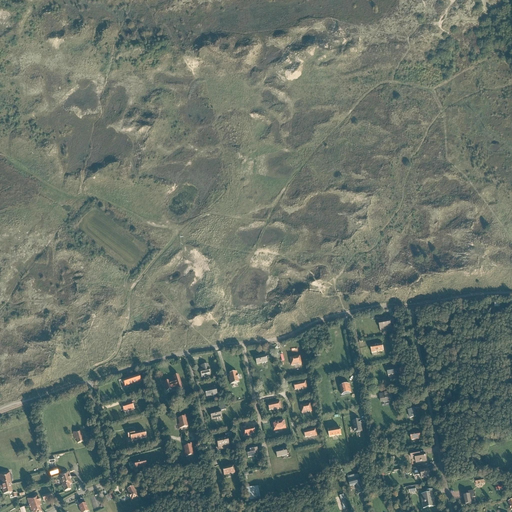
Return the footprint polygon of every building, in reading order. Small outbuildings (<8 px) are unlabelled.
[(389,319),(379,321),(380,330),(387,329),(391,328),(391,325),(393,325),(394,324),(393,318),(389,318),(389,319)] [(374,346),(370,347),(372,353),(384,351),(382,344),(374,345),(374,346)] [(265,355),(255,357),(257,365),(267,363),(265,355)] [(291,366),(301,364),(299,356),(290,358),(291,366)] [(202,370),(200,370),(201,377),(210,375),(208,368),(208,365),(201,366),(202,370)] [(396,368),(387,369),(388,376),(399,374),(398,366),(396,366),(396,368)] [(231,387),(239,385),(237,374),(230,376),(231,379),(229,380),(231,387)] [(123,381),(125,386),(140,381),(138,376),(123,381)] [(169,382),(164,383),(166,391),(172,390),(171,388),(176,387),(177,391),(182,389),(178,376),(173,377),(174,382),(169,383),(169,382)] [(297,384),(293,385),(294,390),(298,390),(307,389),(305,381),(297,383),(297,384)] [(350,385),(340,387),(342,396),(352,394),(350,385)] [(204,390),(206,397),(217,395),(215,386),(211,387),(212,389),(204,390)] [(393,402),(391,394),(385,395),(385,394),(379,394),(381,403),(386,402),(386,403),(393,402)] [(135,406),(133,407),(131,402),(121,405),(124,413),(134,410),(134,409),(136,408),(135,406)] [(278,410),(281,409),(279,402),(277,402),(271,403),(271,404),(267,405),(269,411),(272,410),(272,411),(273,411),(274,410),(277,409),(277,410),(278,410)] [(300,405),(302,414),(311,412),(310,403),(300,405)] [(210,412),(211,420),(221,417),(220,411),(226,410),(224,406),(218,407),(219,410),(210,412)] [(416,417),(414,409),(412,410),(411,408),(407,409),(407,411),(408,411),(410,418),(416,417)] [(179,429),(187,427),(186,420),(187,420),(186,416),(184,416),(184,417),(178,419),(180,425),(178,425),(179,429)] [(354,430),(355,433),(362,432),(360,420),(353,422),(355,430),(354,430)] [(277,422),(272,423),(274,431),(279,430),(282,430),(282,429),(285,428),(284,421),(279,422),(277,422)] [(244,428),(242,429),(244,437),(251,436),(250,434),(255,433),(253,428),(249,429),(249,427),(246,428),(246,427),(243,427),(244,428)] [(335,427),(327,429),(328,437),(340,434),(339,428),(335,429),(335,427)] [(303,432),(305,438),(308,437),(308,438),(317,436),(315,429),(306,430),(307,431),(303,432)] [(77,444),(83,442),(82,437),(83,436),(81,430),(73,433),(75,440),(76,439),(77,444)] [(134,431),(127,433),(128,438),(130,437),(131,441),(141,439),(146,438),(145,431),(134,433),(134,431)] [(421,439),(419,432),(410,434),(411,440),(421,439)] [(216,439),(218,448),(229,445),(227,437),(216,439)] [(192,444),(190,444),(190,446),(184,447),(185,453),(184,453),(185,457),(193,455),(191,448),(193,448),(192,444)] [(256,446),(249,448),(249,451),(246,451),(248,458),(255,456),(255,453),(258,452),(256,446)] [(283,449),(275,450),(277,458),(287,455),(285,448),(286,448),(286,446),(283,446),(283,449)] [(416,463),(427,461),(425,454),(419,455),(418,452),(410,453),(411,458),(415,457),(416,463)] [(135,469),(146,467),(145,460),(134,462),(135,469)] [(233,465),(226,467),(226,468),(222,469),(224,476),(229,474),(231,473),(231,474),(235,473),(233,465)] [(430,477),(428,470),(421,471),(420,468),(414,469),(414,473),(417,472),(418,475),(421,475),(422,479),(430,477)] [(0,484),(0,487),(1,490),(3,489),(3,492),(3,495),(12,493),(11,485),(12,485),(11,480),(13,480),(12,476),(10,476),(10,472),(0,473),(0,484)] [(69,485),(72,484),(68,472),(59,475),(60,480),(61,480),(61,481),(61,483),(62,483),(62,485),(62,487),(63,487),(65,491),(71,490),(69,485)] [(360,480),(349,483),(351,488),(357,487),(359,495),(363,494),(360,480)] [(249,502),(261,499),(258,486),(246,489),(249,502)] [(128,493),(131,501),(138,498),(136,495),(133,487),(127,490),(128,493)] [(469,495),(464,496),(465,501),(463,501),(465,506),(471,504),(470,497),(475,496),(474,491),(468,492),(469,495)] [(42,496),(44,502),(52,498),(51,493),(42,496)] [(434,499),(433,493),(422,495),(423,498),(424,498),(425,502),(424,503),(423,504),(423,503),(422,503),(423,509),(433,507),(432,500),(434,499)] [(41,511),(40,506),(41,506),(38,495),(36,496),(35,495),(34,496),(27,499),(31,511),(41,511)] [(83,499),(77,501),(80,511),(87,511),(88,511),(83,499)]
